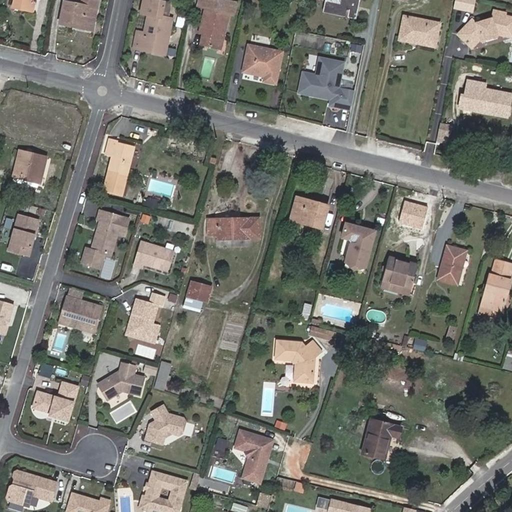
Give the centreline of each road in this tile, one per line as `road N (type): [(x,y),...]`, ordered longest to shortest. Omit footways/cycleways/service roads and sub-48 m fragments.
road 1 (residential): [(102,90),(0,442),(73,463),(96,454)]
road 2 (residential): [(102,90),(511,197)]
